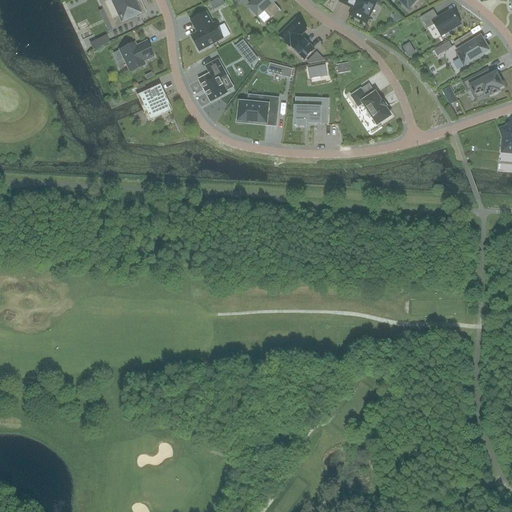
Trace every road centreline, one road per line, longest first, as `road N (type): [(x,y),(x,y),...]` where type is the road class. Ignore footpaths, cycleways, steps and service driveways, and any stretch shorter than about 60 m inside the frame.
road 1 (residential): [(161,0),(184,90),(218,137),(292,155),(416,141)]
road 2 (residential): [(299,0),(373,55),(395,85),(416,141)]
